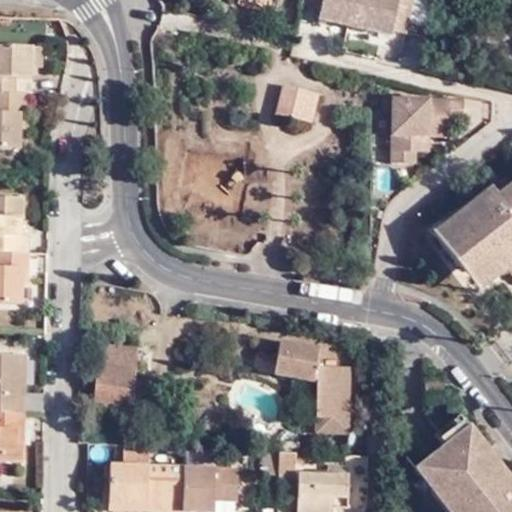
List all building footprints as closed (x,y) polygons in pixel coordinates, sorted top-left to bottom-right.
[(414,0),(303,0),(302,5),(322,9),(320,20),(392,37),(393,33),(407,36),(414,0)] [(0,92),(25,93),(30,93),(31,68),(31,46),(0,45),(0,92)] [(40,68),(41,47),(31,46),(31,68),(40,68)] [(280,117),(292,120),(299,91),(287,89),(280,117)] [(320,97),(299,91),(292,120),(314,125),(320,97)] [(24,130),(25,93),(0,92),(0,148),(19,149),(20,130),(24,130)] [(423,135),(430,135),(452,136),(452,118),(464,118),(464,101),(394,101),(394,152),(416,153),(423,153),(423,135)] [(416,165),(416,153),(394,152),(394,165),(416,165)] [(511,183),(507,178),(494,189),(499,196),(511,186),(511,183)] [(434,235),(461,269),(506,274),(511,271),(511,269),(511,186),(499,196),(494,189),(434,235)] [(0,254),(28,255),(28,237),(23,237),(16,236),(16,220),(24,220),(23,200),(0,199),(0,254)] [(28,272),(28,255),(0,254),(0,305),(22,306),(22,287),(23,272),(28,272)] [(481,294),(506,274),(461,269),(481,294)] [(258,373),(278,376),(283,345),(263,341),(258,373)] [(133,411),(139,349),(101,344),(94,406),(133,411)] [(322,352),(283,345),(278,376),(320,383),(318,421),(351,421),(352,371),(321,370),(322,352)] [(0,414),(25,415),(26,357),(0,356),(0,414)] [(444,380),(425,381),(426,402),(445,400),(444,380)] [(24,430),(25,415),(0,414),(0,463),(24,464),(24,443),(17,443),(18,430),(24,430)] [(440,437),(449,448),(469,433),(459,420),(440,437)] [(352,436),(351,421),(318,421),(318,436),(352,436)] [(449,448),(421,471),(440,495),(433,499),(443,511),(511,511),(511,500),(509,497),(501,486),(506,481),(469,433),(449,448)] [(121,446),(120,464),(147,465),(148,447),(121,446)] [(282,446),(281,455),(291,455),(291,447),(282,446)] [(279,455),(262,454),(262,478),(279,479),(279,477),(279,455)] [(281,455),(279,455),(279,477),(296,477),(296,456),(291,455),(281,455)] [(145,507),(182,509),(184,467),(147,465),(120,464),(111,463),(109,502),(145,503),(145,507)] [(238,468),(184,467),(182,509),(213,510),(214,498),(237,500),(238,468)] [(415,476),(433,499),(440,495),(421,471),(415,476)] [(334,502),(349,502),(350,476),(299,474),(298,511),(334,511),(335,508),(334,502)] [(511,494),(511,488),(506,481),(501,486),(509,497),(511,494)]
